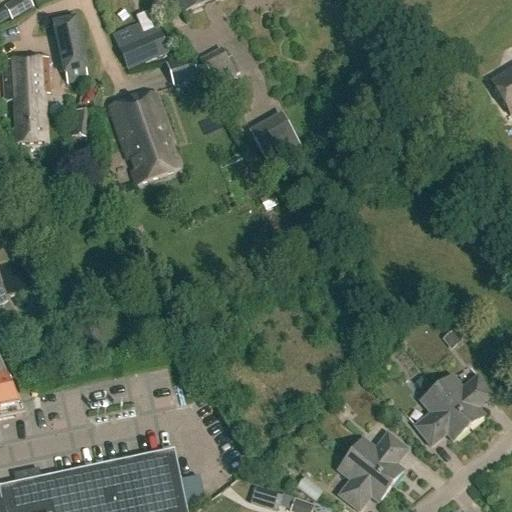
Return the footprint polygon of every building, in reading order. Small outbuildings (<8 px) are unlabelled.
[(174,0),(181,16),(223,0),(174,0)] [(74,22),(73,20),(52,24),(66,86),(87,82),(85,74),(88,73),(77,21),(74,22)] [(142,38),(138,28),(113,40),(126,68),(134,65),(136,69),(167,55),(156,31),(142,38)] [(197,82),(189,56),(164,63),(172,89),(197,82)] [(49,97),(46,62),(1,65),(4,106),(14,105),(17,149),(47,147),(44,98),(49,97)] [(509,118),(511,116),(511,73),(490,86),(509,118)] [(173,147),(154,95),(109,111),(127,163),(130,162),(134,173),(131,174),(136,188),(180,173),(171,147),(173,147)] [(94,141),(94,117),(78,117),(79,141),(94,141)] [(104,348),(94,318),(63,328),(72,358),(104,348)] [(0,422),(21,418),(0,371),(0,422)] [(451,379),(435,392),(467,432),(484,419),(478,412),(493,400),(477,380),(462,392),(451,379)] [(467,432),(435,392),(420,405),(430,417),(414,430),(431,450),(446,437),(452,444),(467,432)] [(363,442),(350,459),(390,490),(403,474),(395,468),(407,453),(387,437),(375,452),(363,442)] [(185,511),(185,510),(202,499),(198,479),(180,483),(174,453),(0,490),(0,500),(2,511),(185,511)] [(390,490),(350,459),(337,475),(350,484),(338,499),(355,511),(361,511),(371,500),(378,505),(390,490)] [(306,480),(297,490),(307,498),(315,487),(306,480)] [(256,490),(251,506),(264,510),(269,493),(256,490)]
